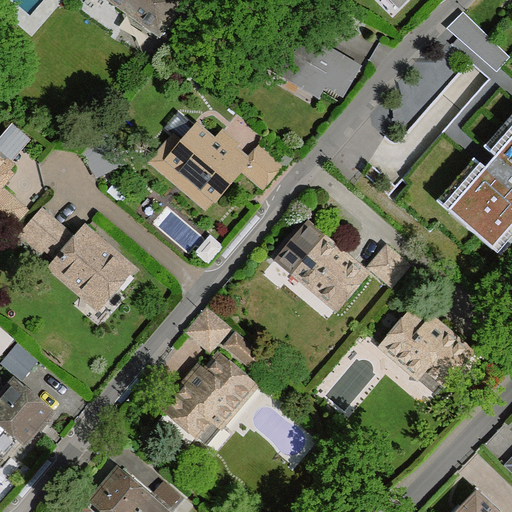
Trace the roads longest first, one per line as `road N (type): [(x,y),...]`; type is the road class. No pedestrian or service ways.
road 1 (residential): [(17,511),(347,123),(462,0)]
road 2 (residential): [(399,511),(511,399)]
